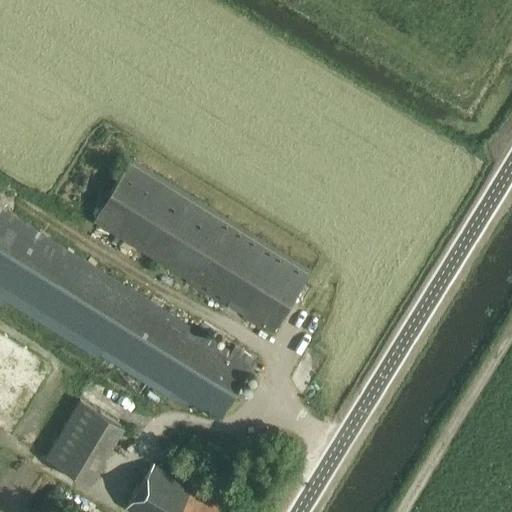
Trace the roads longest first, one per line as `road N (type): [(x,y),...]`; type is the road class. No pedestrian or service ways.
road 1 (tertiary): [(305,511),(511,170)]
road 2 (track): [(262,393),(285,349),(0,182)]
road 3 (track): [(511,329),(399,511)]
